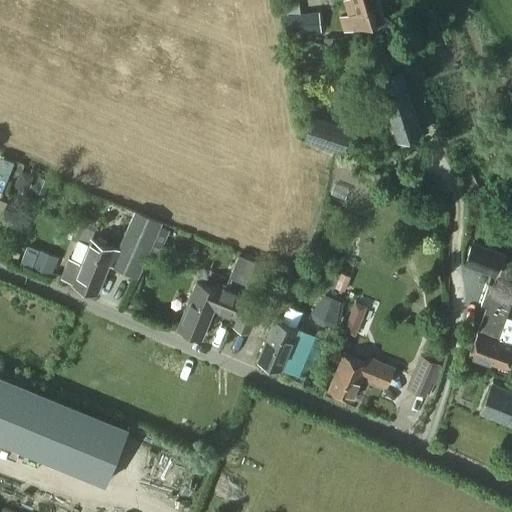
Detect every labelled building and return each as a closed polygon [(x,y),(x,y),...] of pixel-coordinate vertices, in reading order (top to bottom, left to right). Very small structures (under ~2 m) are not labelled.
[(301,13),(299,0),(285,0),(289,35),(299,34),(300,37),(318,38),(318,31),(322,31),(319,11),(301,13)] [(344,0),(349,15),(340,18),(345,32),(385,20),(378,0),(344,0)] [(386,75),(392,96),(385,98),(398,140),(421,133),(402,70),(386,75)] [(343,151),(347,139),(350,132),(350,131),(351,128),(349,128),(332,122),(314,116),(313,116),(308,131),(305,139),(309,140),(315,142),(343,151)] [(23,168),(15,188),(23,190),(28,187),(33,173),(23,168)] [(45,179),(42,189),(48,192),(52,181),(45,179)] [(139,277),(163,222),(135,210),(119,248),(115,246),(115,247),(91,237),(82,261),(69,256),(61,276),(74,282),(96,292),(107,264),(139,277)] [(474,245),(466,264),(492,274),(500,254),(474,245)] [(234,315),(244,292),(257,261),(239,254),(226,285),(222,283),(219,287),(198,281),(179,327),(202,337),(214,307),(234,315)] [(47,260),(41,273),(52,278),(58,265),(47,260)] [(351,276),(341,272),(335,287),(345,291),(351,276)] [(470,353),(508,367),(511,357),(511,343),(499,338),(511,306),(511,294),(490,286),(483,304),(489,306),(470,353)] [(316,321),(327,326),(337,322),(341,300),(324,293),(311,312),(316,321)] [(244,304),(235,327),(248,332),(257,309),(244,304)] [(343,330),(355,335),(360,322),(348,318),(343,330)] [(315,335),(296,328),(275,320),(259,360),(281,368),(292,340),(310,347),(315,335)] [(367,362),(344,354),(329,389),(352,400),(361,378),(387,388),(395,367),(368,357),(367,362)] [(421,356),(407,388),(427,396),(440,364),(421,356)] [(0,369),(0,433),(108,478),(131,422),(0,369)] [(482,412),(511,423),(511,390),(493,383),(482,412)] [(33,481),(39,464),(19,457),(13,473),(2,469),(0,475),(0,501),(30,511),(50,511),(59,490),(33,481)]
